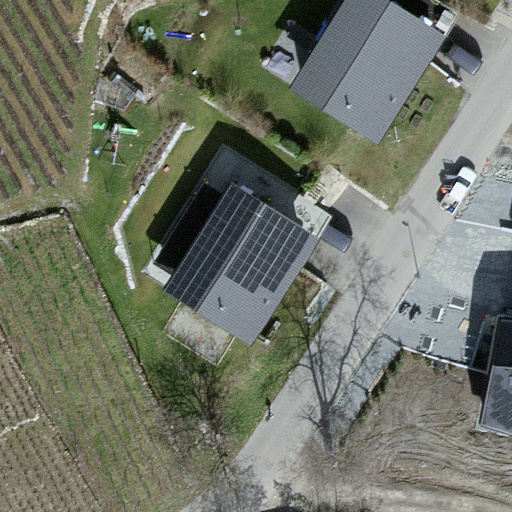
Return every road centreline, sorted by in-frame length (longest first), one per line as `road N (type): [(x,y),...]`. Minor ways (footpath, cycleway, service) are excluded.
road 1 (residential): [(246,483),(511,81)]
road 2 (residential): [(443,511),(375,499),(289,501),(246,483)]
